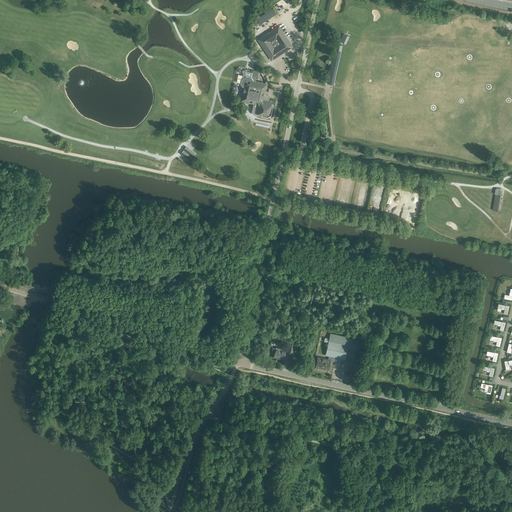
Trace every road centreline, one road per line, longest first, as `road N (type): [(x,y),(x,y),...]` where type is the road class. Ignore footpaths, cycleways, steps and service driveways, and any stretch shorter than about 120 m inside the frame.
road 1 (unclassified): [(237,363),(317,0)]
road 2 (unclassified): [(511,424),(237,363)]
road 3 (unclassified): [(237,363),(116,309),(0,282)]
